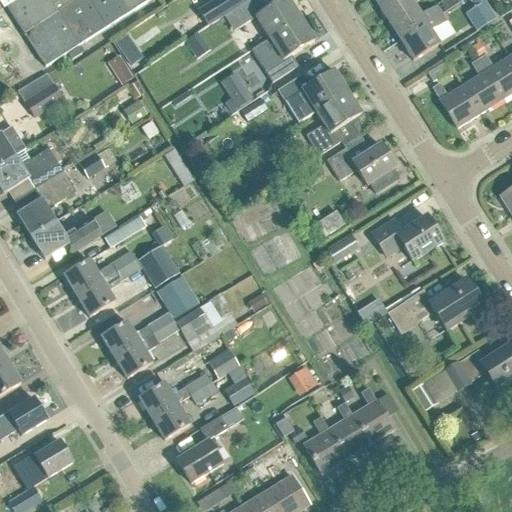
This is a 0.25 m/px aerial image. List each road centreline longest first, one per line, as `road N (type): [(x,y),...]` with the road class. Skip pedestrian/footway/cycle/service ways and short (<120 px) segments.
road 1 (residential): [(149,511),(0,265)]
road 2 (residential): [(443,183),(326,0)]
road 3 (residential): [(395,511),(511,447)]
road 4 (residential): [(511,291),(443,183)]
